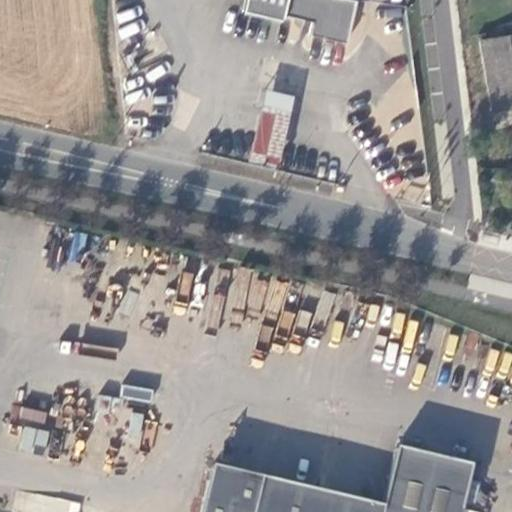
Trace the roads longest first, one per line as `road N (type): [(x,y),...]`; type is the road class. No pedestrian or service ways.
road 1 (secondary): [(0,141),(453,247)]
road 2 (unknown): [(200,390),(482,462),(501,477),(507,511)]
road 3 (unknown): [(0,467),(126,490),(161,476),(180,451),(200,390)]
road 4 (residential): [(453,247),(461,148),(442,0)]
